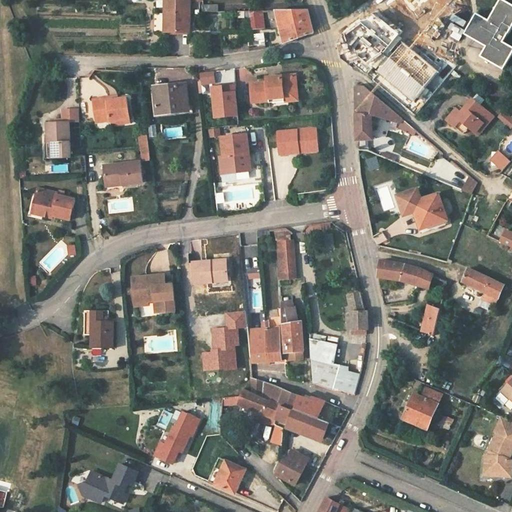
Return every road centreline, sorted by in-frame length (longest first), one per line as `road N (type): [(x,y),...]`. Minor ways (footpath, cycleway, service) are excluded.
road 1 (residential): [(352,209),(159,233),(91,261),(35,315)]
road 2 (residential): [(328,41),(215,63),(54,60)]
road 3 (unknown): [(195,343),(189,229),(204,145),(201,89)]
road 4 (residential): [(494,188),(356,73),(337,70)]
road 5 (unclassified): [(362,262),(377,323),(375,359),(370,389),(341,447)]
road 6 (residential): [(487,511),(341,447)]
road 7 (residential): [(352,209),(337,70)]
road 8 (residential): [(334,460),(450,511)]
